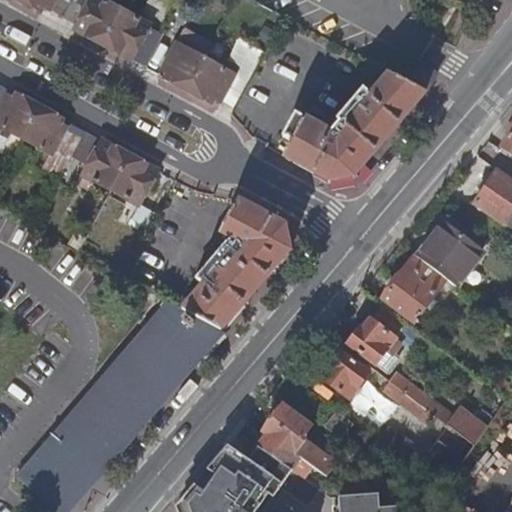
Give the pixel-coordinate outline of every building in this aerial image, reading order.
[(49,9),(53,0),(19,0),(41,11),(44,6),(49,9)] [(77,24),(89,0),(53,0),(49,9),(77,24)] [(74,29),(131,60),(150,24),(103,0),(89,0),(77,24),(74,29)] [(234,75),(220,101),(230,106),(268,37),(255,30),(249,40),(236,33),(218,66),(234,75)] [(164,78),(212,104),(214,99),(220,102),(220,101),(234,75),(218,66),(176,44),(162,70),(167,73),(164,78)] [(410,85),(427,93),(436,73),(420,65),(410,85)] [(355,176),(427,93),(410,85),(389,75),(344,127),(347,130),(337,142),(329,139),(331,134),(305,119),(303,122),(301,122),(295,132),(297,133),(292,141),(291,141),(286,150),(287,151),(284,157),(327,182),(355,176)] [(60,125),(63,120),(15,94),(11,100),(0,94),(0,127),(47,153),(51,155),(65,129),(65,128),(60,125)] [(511,127),(500,149),(511,156),(511,127)] [(81,137),(65,129),(51,155),(47,153),(39,168),(59,178),(81,137)] [(74,165),(85,171),(98,146),(88,140),(74,165)] [(138,206),(157,171),(101,141),(98,146),(85,171),(82,176),(138,206)] [(511,181),(497,172),(475,204),(511,229),(511,181)] [(217,271),(183,310),(221,330),(292,247),(288,224),(284,226),(238,201),(234,208),(233,208),(222,228),(223,229),(221,234),(246,248),(224,274),(217,271)] [(447,279),(456,286),(482,252),(445,225),(419,258),(447,279)] [(419,258),(416,256),(383,300),(414,324),(447,279),(419,258)] [(183,310),(144,289),(129,308),(141,318),(155,301),(163,307),(17,478),(55,511),(66,511),(221,330),(183,310)] [(371,320),(395,339),(404,328),(379,309),(371,320)] [(345,349),(375,372),(378,369),(387,376),(398,362),(388,355),(399,342),(395,339),(371,320),(363,330),(360,328),(345,349)] [(332,371),(324,381),(349,400),(369,374),(341,354),(330,369),(332,371)] [(396,375),(390,383),(404,394),(425,410),(431,402),(396,375)] [(507,400),(511,393),(511,388),(502,381),(495,391),(507,400)] [(425,429),(434,417),(425,410),(404,394),(390,383),(381,395),(425,429)] [(271,456),(292,471),(301,459),(292,453),(311,427),(283,406),(263,434),(272,440),(278,445),(271,456)] [(474,447),(481,438),(487,430),(460,409),(447,427),(474,447)] [(356,427),(339,412),(326,428),(342,442),(356,427)] [(447,487),(474,447),(447,427),(419,467),(447,487)] [(391,428),(381,442),(405,459),(415,445),(391,428)] [(272,440),(264,451),(271,456),(278,445),(272,440)] [(196,484),(178,506),(179,511),(282,511),(283,508),(267,497),(278,481),(241,455),(222,478),(219,476),(205,492),(196,484)] [(403,511),(403,508),(386,509),(385,497),(345,499),(344,511),(403,511)]
